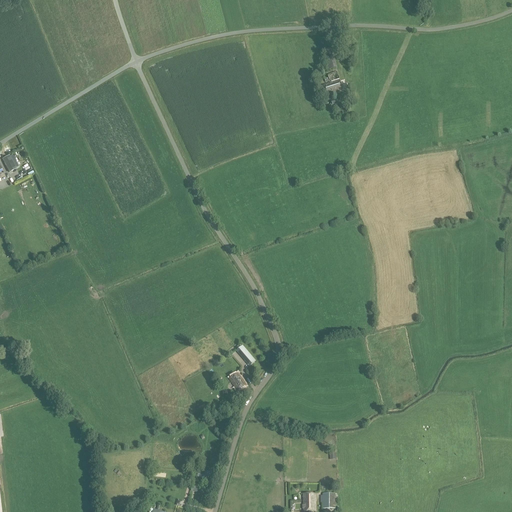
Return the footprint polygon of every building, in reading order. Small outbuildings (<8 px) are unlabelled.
[(337,68),(334,56),(324,58),(328,71),(337,68)] [(326,85),(322,86),(326,97),(343,92),(337,72),(328,75),(329,80),(325,81),(326,85)] [(3,160),(8,171),(9,173),(17,169),(10,156),(3,160)] [(238,374),(229,380),(238,392),(246,386),(238,374)] [(214,473),(196,468),(195,474),(213,478),(214,473)] [(208,488),(193,484),(191,492),(205,496),(208,488)] [(336,510),(336,494),(323,494),(323,510),(336,510)] [(315,511),(316,504),(315,495),(304,495),(303,511),(315,511)]
